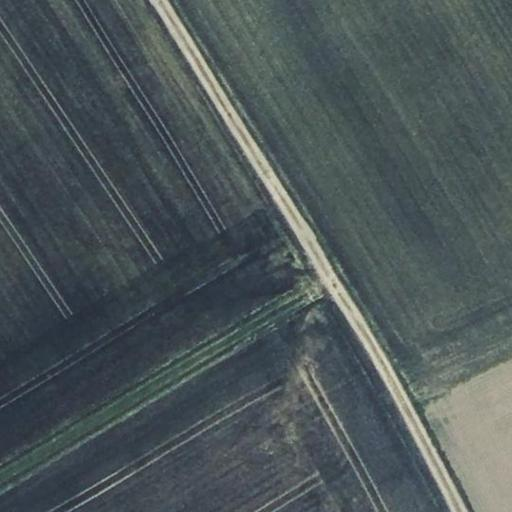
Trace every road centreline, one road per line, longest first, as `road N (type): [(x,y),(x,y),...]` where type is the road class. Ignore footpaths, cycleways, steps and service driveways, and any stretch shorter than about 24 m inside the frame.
road 1 (track): [(156,0),(370,336),(459,511)]
road 2 (track): [(0,478),(335,281)]
